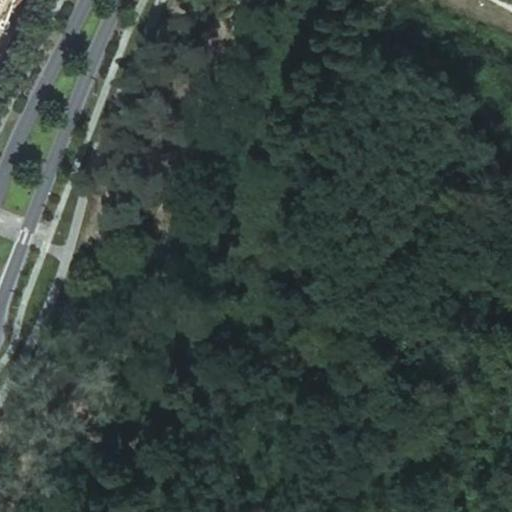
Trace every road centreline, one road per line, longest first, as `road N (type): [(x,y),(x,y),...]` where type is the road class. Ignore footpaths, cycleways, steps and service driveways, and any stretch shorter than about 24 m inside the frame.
road 1 (secondary): [(0,304),(75,103),(126,0)]
road 2 (secondary): [(86,0),(0,183)]
